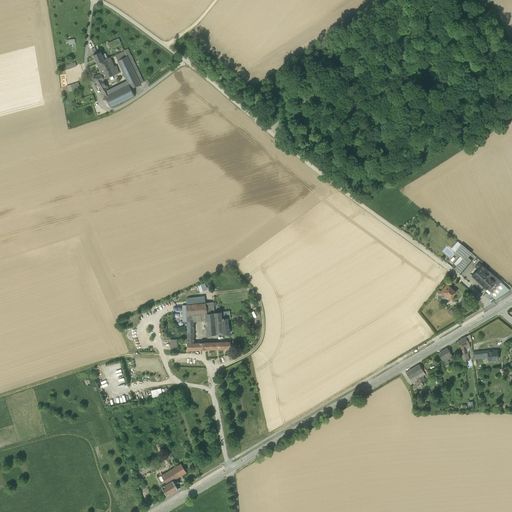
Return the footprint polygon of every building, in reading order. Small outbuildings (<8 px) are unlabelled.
[(109,43),(111,48),(121,43),(119,39),(109,43)] [(91,49),(93,55),(99,52),(97,46),(91,49)] [(115,55),(118,61),(127,56),(125,51),(115,55)] [(93,55),(97,64),(104,61),(104,60),(101,52),(99,52),(93,55)] [(130,55),(127,56),(141,84),(143,83),(130,55)] [(118,61),(129,84),(131,89),(141,84),(127,56),(118,61)] [(110,57),(104,60),(104,61),(97,64),(101,74),(104,79),(119,72),(116,66),(114,67),(113,63),(110,57)] [(94,77),(102,92),(107,89),(102,81),(104,80),(104,79),(101,74),(94,77)] [(135,96),(131,89),(129,84),(104,96),(111,107),(135,96)] [(465,256),(466,256),(469,252),(462,245),(460,247),(462,249),(458,253),(463,258),(465,256)] [(462,271),(471,261),(466,256),(465,256),(463,258),(456,266),(462,271)] [(493,281),(489,285),(490,285),(490,284),(491,285),(492,284),(495,286),(499,281),(482,266),(479,269),(486,276),(487,275),(493,281)] [(473,276),(486,288),(489,285),(493,281),(487,275),(486,276),(479,269),(478,270),(473,276)] [(486,288),(473,276),(471,277),(487,291),(488,290),(486,288)] [(500,282),(499,281),(495,286),(492,284),(491,285),(490,284),(490,285),(489,285),(486,288),(488,290),(487,291),(493,296),(496,299),(509,290),(500,282)] [(444,293),(450,299),(456,293),(447,285),(440,292),(439,294),(441,296),(444,293)] [(460,304),(464,308),(468,304),(464,300),(460,304)] [(213,302),(206,303),(207,314),(215,313),(214,311),(213,302)] [(187,305),(187,316),(194,316),(205,314),(207,314),(206,303),(205,303),(187,305)] [(228,319),(228,318),(222,319),(221,312),(215,313),(217,335),(223,334),(223,335),(229,334),(228,319)] [(207,336),(217,335),(215,313),(207,314),(205,314),(205,321),(207,336)] [(187,326),(187,344),(194,343),(194,322),(194,316),(187,316),(187,322),(185,322),(185,326),(187,326)] [(467,352),(466,349),(466,345),(470,343),(466,337),(457,342),(461,348),(461,353),(467,352)] [(230,342),(204,343),(205,350),(231,349),(230,345),(230,342)] [(442,361),(444,364),(448,363),(446,358),(448,357),(449,359),(453,357),(451,355),(447,348),(438,353),(442,361)] [(488,358),(489,360),(498,359),(497,351),(494,351),(494,350),(478,352),(479,358),(483,357),(482,356),(488,355),(488,358)] [(419,365),(411,369),(415,376),(418,375),(420,377),(423,375),(425,374),(419,365)] [(417,379),(415,376),(411,369),(406,373),(410,379),(412,378),(415,383),(418,381),(417,379)] [(151,391),(153,397),(162,395),(161,389),(151,391)] [(162,475),(167,484),(173,481),(186,472),(181,464),(162,475)] [(178,489),(173,481),(167,484),(162,487),(167,496),(178,489)]
